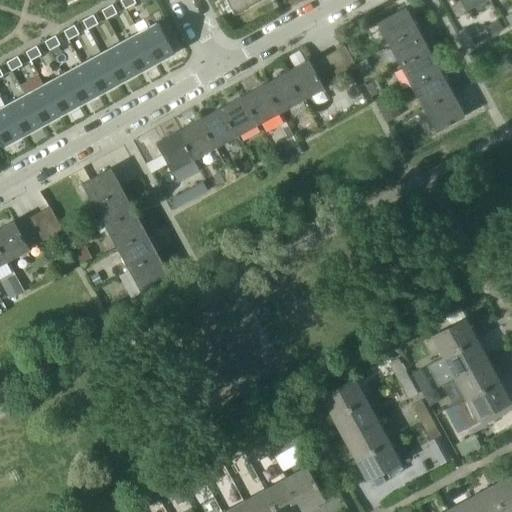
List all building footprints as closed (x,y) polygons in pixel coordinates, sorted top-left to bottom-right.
[(134,0),(120,0),(125,9),(136,3),(134,0)] [(227,0),(235,14),(259,0),(227,0)] [(460,0),(466,10),(485,0),(460,0)] [(112,4),(102,10),(107,19),(117,13),(112,4)] [(405,7),(377,23),(389,45),(418,30),(405,7)] [(93,15),(83,21),(88,29),(98,24),(93,15)] [(498,19),(484,26),(489,36),(503,28),(498,19)] [(159,22),(139,33),(155,63),(175,52),(159,22)] [(74,25),(64,31),(69,40),(79,34),(74,25)] [(418,30),(389,45),(401,67),(430,51),(418,30)] [(139,33),(120,43),(137,74),(155,63),(139,33)] [(55,36),(45,41),(50,50),(60,44),(55,36)] [(120,43),(101,53),(118,84),(137,74),(120,43)] [(37,46),(26,52),(31,60),(41,55),(37,46)] [(345,46),(333,52),(345,75),(357,69),(345,46)] [(430,51),(401,67),(413,89),(441,73),(430,51)] [(333,52),(322,58),(334,81),(345,75),(333,52)] [(101,53),(82,64),(99,94),(118,84),(101,53)] [(18,56),(7,62),(12,71),(22,65),(18,56)] [(322,58),(313,63),(311,64),(324,87),(334,81),(322,58)] [(308,60),(286,72),(301,101),(324,88),(324,87),(311,64),(308,60)] [(82,64),(63,74),(80,105),(99,94),(82,64)] [(134,90),(146,83),(139,72),(128,79),(134,90)] [(286,72),(264,84),(280,112),(301,101),(286,72)] [(441,73),(413,89),(424,110),(453,94),(441,73)] [(63,74),(44,84),(61,115),(80,105),(63,74)] [(400,114),(384,76),(369,82),(385,121),(400,114)] [(44,84),(25,95),(42,126),(61,115),(44,84)] [(264,84),(243,96),(258,124),(280,112),(264,84)] [(453,94),(424,110),(436,131),(465,116),(453,94)] [(25,95),(6,105),(23,136),(42,126),(25,95)] [(243,96),(222,107),(238,136),(258,124),(243,96)] [(6,105),(0,108),(0,140),(3,147),(23,136),(6,105)] [(222,107),(200,119),(216,148),(238,136),(222,107)] [(200,119),(178,131),(194,159),(216,148),(200,119)] [(178,131),(156,143),(161,152),(166,160),(172,171),(194,159),(178,131)] [(151,168),(166,160),(161,152),(146,160),(151,168)] [(111,168),(82,183),(95,206),(123,191),(111,168)] [(123,191),(95,206),(107,228),(135,212),(123,191)] [(50,207),(38,213),(51,236),(62,230),(50,207)] [(135,212),(107,228),(118,249),(147,234),(135,212)] [(38,213),(28,219),(40,242),(51,236),(38,213)] [(28,219),(18,224),(17,225),(17,226),(29,248),(40,242),(28,219)] [(14,221),(0,228),(0,248),(7,262),(30,249),(29,248),(17,226),(17,225),(14,221)] [(147,234),(118,249),(130,271),(159,255),(147,234)] [(159,255),(130,271),(142,292),(170,276),(159,255)] [(1,281),(11,299),(24,292),(14,274),(1,281)] [(464,317),(432,335),(443,357),(476,339),(464,317)] [(476,339),(443,357),(455,378),(488,360),(476,339)] [(390,363),(394,372),(403,367),(398,359),(390,363)] [(488,360),(455,378),(466,399),(499,381),(488,360)] [(403,367),(394,372),(399,381),(408,376),(403,367)] [(408,376),(399,381),(404,390),(413,385),(408,376)] [(354,377),(321,395),(333,417),(366,399),(354,377)] [(499,381),(466,399),(478,420),(511,403),(499,381)] [(413,385),(404,390),(409,398),(417,394),(413,385)] [(366,399),(333,417),(345,438),(377,420),(366,399)] [(421,401),(413,405),(417,414),(426,409),(421,401)] [(426,409),(417,414),(422,423),(431,418),(426,409)] [(431,418),(422,423),(427,432),(436,427),(431,418)] [(377,420),(345,438),(356,459),(389,441),(377,420)] [(436,427),(427,432),(432,440),(441,436),(436,427)] [(279,434),(271,438),(276,447),(284,442),(279,434)] [(271,438),(261,444),(266,453),(276,447),(271,438)] [(389,441),(356,459),(368,481),(401,463),(389,441)] [(261,444),(253,448),(257,457),(266,453),(261,444)] [(308,466),(285,478),(303,511),(325,499),(308,466)] [(216,468),(207,473),(212,482),(221,477),(216,468)] [(207,473),(198,478),(203,487),(212,482),(207,473)] [(511,511),(511,476),(511,475),(490,487),(503,511),(511,511)] [(198,478),(189,483),(194,492),(203,487),(198,478)] [(285,478),(264,490),(276,511),(301,511),(303,511),(285,478)] [(503,511),(490,487),(469,498),(476,511),(503,511)] [(276,511),(264,490),(243,501),(249,511),(276,511)] [(476,511),(469,498),(448,510),(449,511),(476,511)] [(249,511),(243,501),(224,511),(249,511)]
